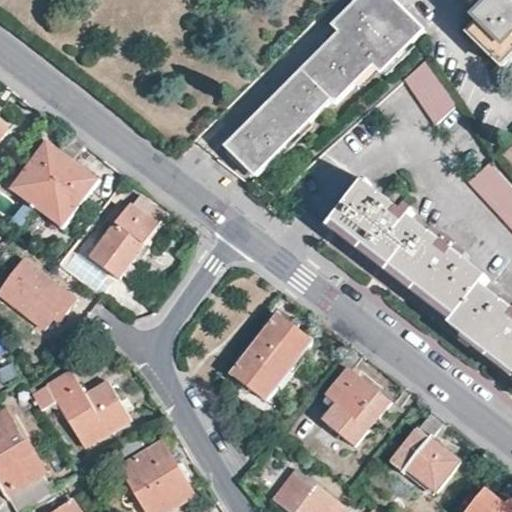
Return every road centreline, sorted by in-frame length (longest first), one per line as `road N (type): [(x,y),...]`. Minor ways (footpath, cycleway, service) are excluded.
road 1 (residential): [(511,438),(236,228)]
road 2 (residential): [(244,511),(168,379),(162,347),(236,228)]
road 3 (residential): [(236,228),(0,46)]
